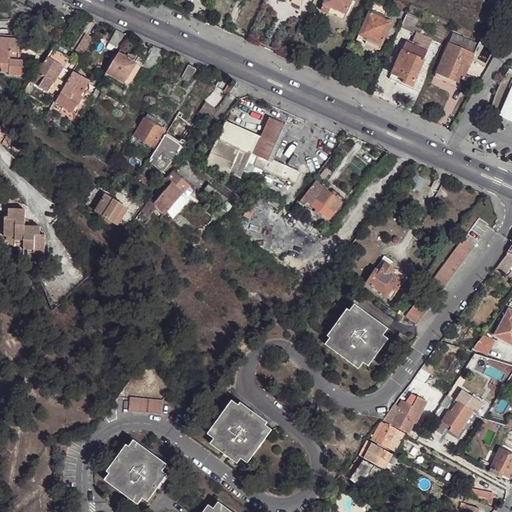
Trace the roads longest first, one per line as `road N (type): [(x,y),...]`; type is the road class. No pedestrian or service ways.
road 1 (primary): [(86,0),(446,158)]
road 2 (residential): [(511,34),(446,158)]
